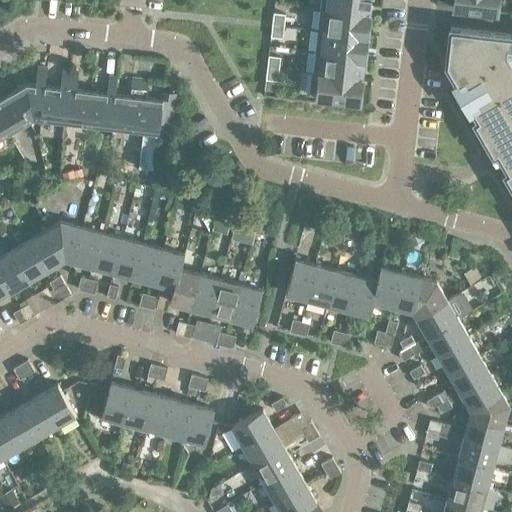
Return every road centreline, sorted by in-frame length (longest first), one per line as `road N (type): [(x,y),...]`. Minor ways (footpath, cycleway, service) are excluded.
road 1 (residential): [(347,511),(362,457),(316,389),(67,328),(0,361)]
road 2 (residential): [(395,206),(260,167),(191,50),(130,43)]
road 3 (residential): [(395,206),(419,0)]
road 4 (residential): [(130,43),(23,29),(0,42)]
road 5 (residential): [(511,240),(395,206)]
